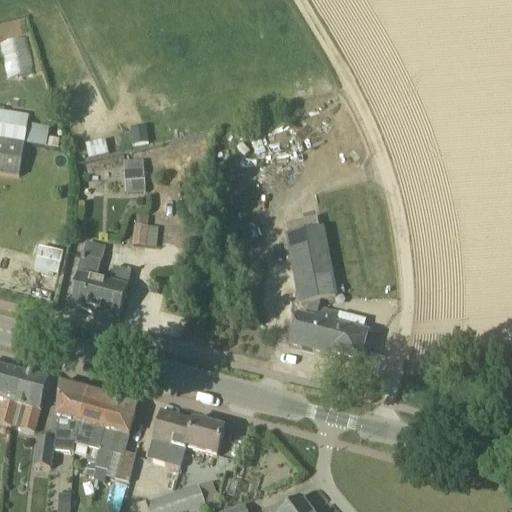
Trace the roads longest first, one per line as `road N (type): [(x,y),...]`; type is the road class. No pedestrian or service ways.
road 1 (track): [(295,0),(372,142),(397,234),(404,325),(389,407)]
road 2 (secondary): [(331,420),(0,330)]
road 3 (secondary): [(511,467),(331,420)]
